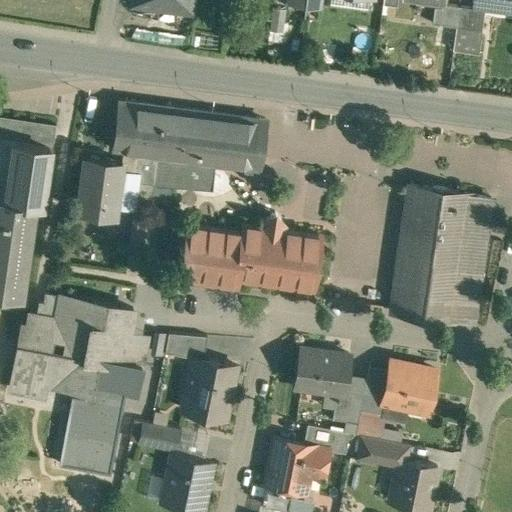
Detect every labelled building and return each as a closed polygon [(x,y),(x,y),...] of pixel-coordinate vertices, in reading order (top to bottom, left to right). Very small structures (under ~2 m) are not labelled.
[(132,0),(131,5),(193,13),(195,0),(132,0)] [(321,0),(306,0),(306,6),(320,8),(321,0)] [(474,8),(459,6),(456,27),(483,31),(485,14),(486,4),(474,2),(474,8)] [(441,8),(434,7),(432,24),(456,27),(459,6),(442,4),(441,8)] [(268,32),(278,34),(282,9),(272,7),(268,32)] [(259,118),(131,101),(127,132),(116,131),(114,149),(123,150),(122,160),(121,169),(139,172),(125,273),(139,275),(151,184),(212,189),(214,172),(237,175),(239,166),(252,167),(259,118)] [(15,140),(0,137),(0,292),(20,295),(33,202),(41,203),(49,145),(15,140)] [(122,160),(85,155),(78,212),(114,217),(121,169),(122,160)] [(472,193),(409,184),(391,311),(454,320),(454,318),(474,321),(491,198),(472,195),(472,193)] [(276,212),(262,222),(261,227),(243,224),(242,232),(188,224),(185,242),(185,243),(185,247),(180,249),(184,253),(183,256),(183,257),(180,276),(237,284),(238,276),(313,287),(316,269),(317,268),(316,268),(317,265),(321,262),(317,258),(318,255),(319,254),(318,254),(321,236),(285,230),(285,225),(276,212)] [(328,277),(327,297),(368,299),(369,280),(328,277)] [(133,308),(45,291),(43,301),(39,300),(36,314),(29,313),(27,325),(22,324),(10,387),(43,394),(45,382),(92,391),(94,381),(105,383),(105,387),(135,393),(145,344),(127,341),(133,308)] [(207,335),(168,332),(165,352),(192,357),(192,356),(203,358),(207,335)] [(349,354),(301,347),(295,386),(336,392),(343,393),(345,379),(349,354)] [(203,358),(192,356),(192,357),(182,408),(225,417),(237,365),(203,358)] [(436,369),(390,360),(388,368),(382,401),(383,401),(427,411),(436,369)] [(388,368),(369,364),(365,382),(360,407),(381,412),(383,401),(382,401),(388,368)] [(365,382),(345,379),(343,393),(336,392),(332,418),(357,421),(360,407),(365,382)] [(179,427),(143,420),(139,441),(174,448),(179,427)] [(349,431),(307,423),(304,443),(327,447),(327,449),(345,452),(349,431)] [(410,443),(376,436),(371,460),(396,465),(398,458),(406,459),(410,443)] [(304,443),(274,437),(265,482),(305,490),(310,466),(323,468),(327,449),(327,447),(304,443)] [(212,462),(172,453),(162,500),(202,509),(212,462)] [(406,459),(398,458),(396,465),(390,499),(429,507),(432,488),(431,488),(435,467),(437,467),(437,465),(406,459)]
